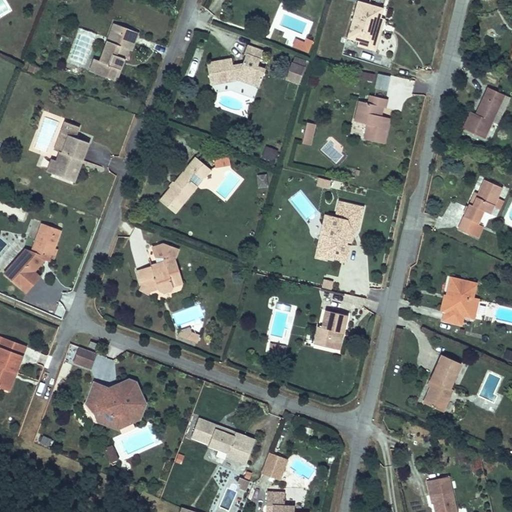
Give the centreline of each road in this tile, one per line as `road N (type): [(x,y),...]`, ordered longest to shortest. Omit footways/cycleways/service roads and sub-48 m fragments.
road 1 (residential): [(361,425),(458,0)]
road 2 (residential): [(192,0),(71,321)]
road 3 (residential): [(71,321),(361,425)]
